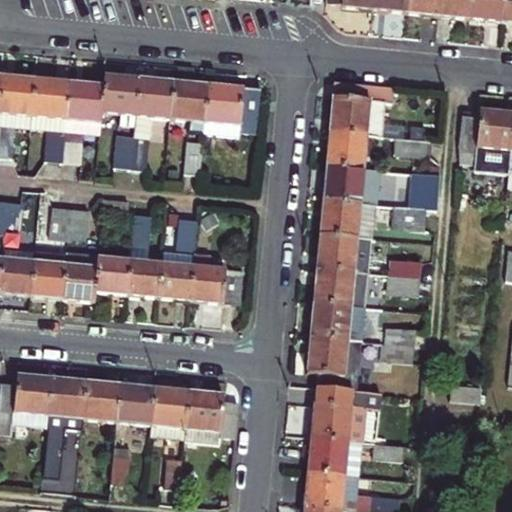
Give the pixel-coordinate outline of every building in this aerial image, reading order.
[(345,9),(345,0),(330,0),(330,8),(345,9)] [(345,0),(345,9),(345,10),(359,12),(378,13),(378,0),(345,0)] [(410,0),(378,0),(378,13),(393,15),(409,16),(410,0)] [(440,0),(410,0),(409,16),(425,18),(439,19),(440,0)] [(440,0),(439,19),(454,20),(471,22),(473,0),(440,0)] [(473,0),(471,22),(487,23),(502,24),(504,0),(473,0)] [(511,0),(504,0),(502,24),(511,25),(511,0)] [(110,84),(107,109),(126,111),(121,166),(135,168),(141,112),(145,76),(129,74),(111,72),(110,84)] [(37,113),(41,77),(26,76),(7,74),(1,127),(0,139),(0,154),(15,156),(18,121),(36,123),(37,113)] [(159,114),(176,116),(179,79),(162,77),(145,76),(141,112),(135,168),(153,170),(159,114)] [(37,113),(71,117),(75,81),(58,79),(41,77),(37,113)] [(209,128),(213,82),(195,80),(179,79),(176,116),(194,117),(193,126),(209,128)] [(105,130),(107,109),(110,84),(95,82),(75,81),(71,117),(70,126),(66,160),(84,162),(87,128),(105,130)] [(257,132),(261,87),(235,84),(213,82),(209,128),(257,132)] [(392,100),(393,88),(339,83),(338,95),(374,98),(371,135),(373,136),(382,136),(384,99),(392,100)] [(337,112),(335,133),(371,135),(374,98),(338,95),(337,112)] [(511,113),(495,112),(480,110),(479,114),(462,113),(458,169),(480,170),(479,178),(511,180),(511,113)] [(36,123),(49,124),(70,126),(71,117),(37,113),(36,123)] [(46,159),(66,160),(70,126),(49,124),(46,159)] [(373,136),(371,135),(335,133),(333,148),(332,166),(370,169),(373,136)] [(208,138),(189,136),(185,168),(204,170),(208,138)] [(433,156),(434,140),(398,138),(397,153),(433,156)] [(385,171),(370,169),(332,166),(330,185),(329,201),(376,205),(382,205),(385,171)] [(425,186),(397,184),(395,206),(424,208),(425,186)] [(133,197),(110,195),(109,209),(132,211),(133,197)] [(0,200),(0,229),(10,231),(13,202),(0,200)] [(327,218),(326,233),(373,238),(376,205),(329,201),(327,218)] [(31,203),(13,202),(10,231),(28,232),(31,203)] [(73,237),(76,207),(55,205),(52,235),(73,237)] [(422,232),(424,208),(395,206),(393,230),(422,232)] [(95,208),(76,207),(73,237),(92,238),(95,208)] [(168,260),(152,259),(156,213),(140,212),(136,257),(133,291),(148,293),(165,294),(168,260)] [(200,252),(204,218),(185,216),(181,262),(168,260),(165,294),(180,296),(196,297),(199,263),(200,252)] [(370,272),(373,238),(326,233),(324,250),(323,268),(370,272)] [(8,255),(5,290),(21,291),(35,293),(39,243),(10,240),(8,255)] [(39,243),(35,293),(51,294),(67,296),(72,246),(39,243)] [(104,249),(72,246),(67,296),(84,297),(99,298),(100,288),(104,254),(104,249)] [(503,277),(511,277),(511,247),(506,247),(503,277)] [(219,265),(220,254),(200,252),(199,263),(219,265)] [(8,255),(0,253),(0,289),(5,290),(8,255)] [(104,254),(100,288),(116,290),(133,291),(136,257),(104,254)] [(429,277),(430,261),(398,258),(396,274),(429,277)] [(245,268),(219,265),(199,263),(196,297),(216,299),(242,302),(245,268)] [(370,272),(323,268),(321,284),(320,302),(367,306),(372,306),(375,273),(370,272)] [(427,296),(429,277),(396,274),(394,293),(427,296)] [(367,306),(320,302),(318,321),(317,336),(350,339),(364,340),(367,306)] [(417,329),(387,327),(386,342),(415,344),(417,329)] [(321,387),(324,388),(344,389),(345,373),(347,373),(350,339),(317,336),(315,353),(314,371),(323,372),(321,387)] [(364,340),(350,339),(347,373),(345,373),(344,389),(368,391),(372,340),(364,340)] [(384,357),(414,360),(415,344),(386,342),(384,357)] [(18,430),(54,434),(59,376),(33,373),(8,371),(6,382),(2,428),(1,439),(17,441),(18,430)] [(86,426),(87,415),(91,379),(76,377),(59,376),(54,434),(48,490),(64,491),(70,425),(86,426)] [(107,380),(91,379),(87,415),(122,418),(125,382),(107,380)] [(125,382),(122,418),(155,421),(159,385),(142,383),(125,382)] [(483,387),(454,384),(453,400),(482,403),(483,387)] [(175,386),(159,385),(155,421),(154,435),(188,438),(192,388),(175,386)] [(212,390),(192,388),(188,438),(224,441),(224,435),(239,437),(242,398),(228,396),(229,391),(212,390)] [(366,407),(368,391),(344,389),(324,388),(322,403),(320,403),(319,418),(317,436),(351,439),(354,406),(366,407)] [(377,408),(378,392),(368,391),(366,407),(377,408)] [(363,440),(366,407),(354,406),(351,439),(363,440)] [(351,439),(317,436),(316,454),(314,472),(360,475),(363,440),(351,439)] [(377,457),(408,460),(410,444),(379,442),(377,457)] [(131,483),(134,448),(119,447),(116,482),(131,483)] [(172,458),(170,486),(184,487),(186,460),(172,458)] [(357,509),(360,475),(314,472),(313,490),(311,504),(346,508),(357,509)] [(374,496),(373,511),(386,511),(402,511),(404,499),(374,496)]
